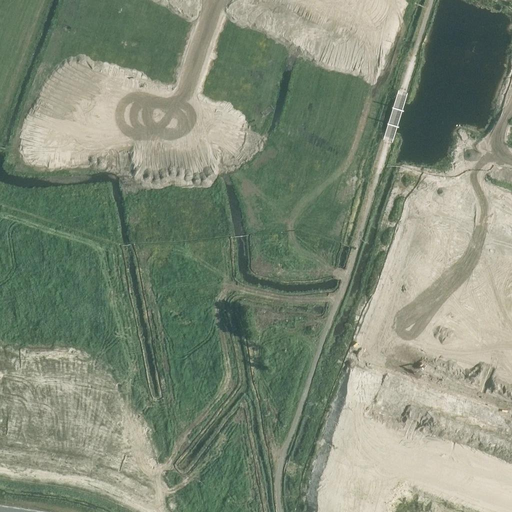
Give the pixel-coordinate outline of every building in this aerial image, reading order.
[(440,211),(437,219),(441,220),(438,229),(452,233),(451,236),(457,239),(462,227),(455,224),(460,211),(447,206),(444,212),(440,211)] [(467,229),(463,240),(471,242),(472,238),(483,242),(491,222),(484,220),(484,222),(478,220),(474,231),(467,229)] [(491,222),(483,242),(495,246),(493,251),(501,253),(505,242),(497,240),(502,228),(496,226),(497,224),(491,222)] [(428,247),(424,258),(443,265),(447,254),(428,247)] [(422,257),(420,262),(422,263),(420,268),(439,275),(443,265),(424,258),(422,257)] [(416,273),(415,278),(417,278),(435,285),(439,275),(420,268),(419,273),(416,273)] [(417,278),(413,289),(431,296),(435,285),(417,278)] [(403,315),(400,323),(402,324),(400,330),(413,335),(418,322),(424,325),(428,312),(422,309),(420,313),(408,308),(405,316),(403,315)] [(437,322),(430,341),(442,345),(449,326),(437,322)] [(449,326),(442,345),(451,349),(458,330),(449,326)] [(451,349),(450,351),(455,352),(456,350),(461,352),(467,333),(458,330),(451,349)] [(467,333),(461,352),(466,354),(465,356),(470,357),(470,356),(477,337),(467,333)] [(477,337),(470,356),(480,359),(487,340),(477,337)] [(487,340),(480,359),(492,363),(499,344),(487,340)] [(357,432),(354,442),(374,449),(377,440),(375,439),(376,436),(370,433),(369,437),(357,432)] [(354,442),(351,450),(371,457),(374,449),(354,442)] [(402,448),(395,468),(406,472),(413,452),(402,448)] [(351,450),(348,459),(368,466),(371,457),(351,450)] [(413,452),(406,472),(415,475),(422,455),(413,452)] [(422,455),(415,475),(423,478),(430,458),(422,455)] [(430,458),(423,478),(432,481),(439,461),(430,458)] [(348,459),(345,468),(365,475),(368,466),(348,459)] [(439,461),(432,481),(440,483),(447,464),(439,461)] [(447,464),(440,483),(451,487),(458,468),(447,464)] [(465,470),(458,490),(469,494),(476,474),(465,470)] [(333,500),(330,508),(331,511),(374,511),(370,511),(369,511),(365,511),(356,508),(352,507),(357,493),(362,480),(343,473),(341,481),(343,481),(340,487),(338,493),(336,493),(333,500)] [(476,474),(469,494),(477,497),(484,477),(476,474)] [(484,477),(477,497),(486,500),(493,480),(484,477)] [(493,480),(486,500),(494,503),(501,483),(493,480)] [(511,486),(501,483),(494,503),(505,506),(511,486)]
